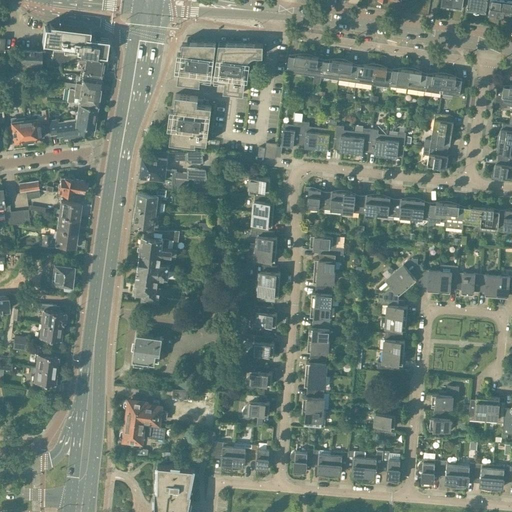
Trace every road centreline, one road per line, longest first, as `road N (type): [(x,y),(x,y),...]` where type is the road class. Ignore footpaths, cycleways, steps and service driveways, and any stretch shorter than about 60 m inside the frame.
road 1 (residential): [(466,184),(298,171),(280,486)]
road 2 (primary): [(88,406),(139,50)]
road 3 (residential): [(407,497),(433,302),(506,306),(506,375)]
road 4 (residential): [(486,62),(278,32)]
road 5 (tertiary): [(488,45),(281,13)]
road 6 (tertiary): [(148,0),(173,10),(281,13)]
road 7 (residential): [(407,497),(280,486)]
road 8 (residential): [(466,184),(486,62)]
road 9 (tertiary): [(28,0),(98,22),(139,50)]
